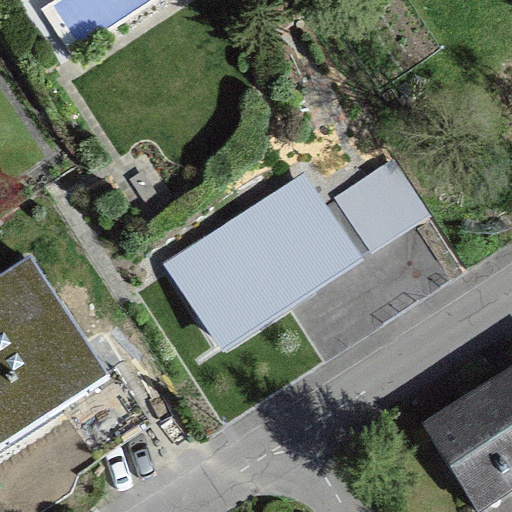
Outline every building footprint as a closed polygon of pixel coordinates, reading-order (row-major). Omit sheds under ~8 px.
[(161,261),(221,355),(334,283),(351,272),(348,267),(315,217),(290,178),(161,261)] [(340,200),(315,217),(348,267),(373,251),(340,200)] [(26,265),(0,282),(0,443),(53,409),(100,379),(90,363),(26,265)] [(511,511),(511,364),(495,375),(419,424),(475,511),(511,511)] [(87,462),(142,426),(108,373),(100,379),(53,409),(87,462)]
